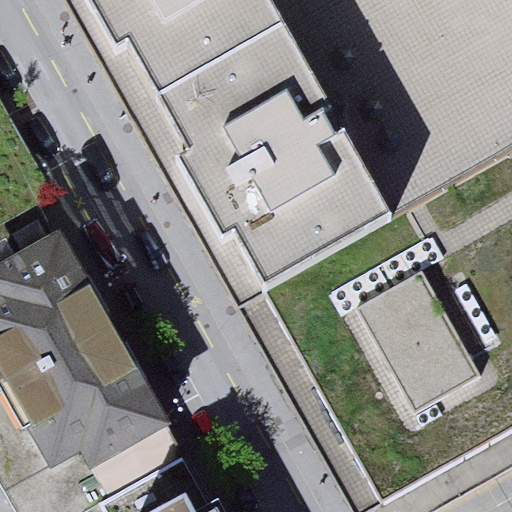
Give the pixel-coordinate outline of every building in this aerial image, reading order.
[(397,228),(263,0),(66,0),(245,314),(397,228)] [(511,0),(275,0),(403,224),(511,163),(511,0)] [(0,186),(24,173),(0,128),(0,186)] [(105,511),(190,467),(63,232),(0,265),(0,505),(3,511),(105,511)] [(480,386),(422,284),(360,320),(419,421),(480,386)] [(242,511),(219,469),(138,511),(242,511)]
